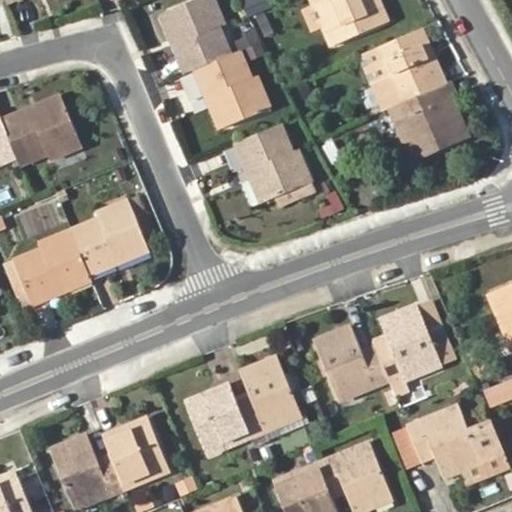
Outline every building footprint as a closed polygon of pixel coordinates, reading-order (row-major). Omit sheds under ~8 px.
[(196,70),(232,55),(219,27),(226,24),(215,0),(196,0),(169,12),(181,43),(174,46),(186,74),(196,70)] [(312,0),(313,3),(319,1),(327,21),(322,23),(323,26),(331,45),(385,22),(377,2),(372,3),(370,0),(312,0)] [(319,1),(313,3),(302,7),(312,30),(323,26),(322,23),(327,21),(319,1)] [(161,15),(174,46),(181,43),(169,12),(161,15)] [(387,108),(398,103),(410,98),(444,83),(432,54),(426,56),(421,43),(427,41),(422,29),(363,54),(387,108)] [(432,54),(427,41),(421,43),(426,56),(432,54)] [(253,78),(241,51),(232,55),(196,70),(207,97),(214,94),(228,126),(272,107),(259,75),(253,78)] [(410,98),(398,103),(387,108),(391,120),(397,118),(402,116),(411,137),(406,139),(414,159),(469,136),(460,114),(454,117),(451,110),(457,107),(452,95),(456,93),(451,80),(444,83),(410,98)] [(221,129),(228,126),(214,94),(207,97),(221,129)] [(32,115),(64,102),(62,96),(29,108),(32,115)] [(29,108),(2,119),(18,159),(21,168),(50,156),(52,161),(83,148),(64,102),(32,115),(29,108)] [(460,114),(457,107),(451,110),(454,117),(460,114)] [(2,119),(0,113),(0,166),(18,159),(2,119)] [(397,118),(406,139),(411,137),(402,116),(397,118)] [(294,151),(281,124),(235,144),(248,171),(254,169),(266,200),(312,181),(300,149),(294,151)] [(266,200),(254,169),(248,171),(251,180),(243,183),(252,206),(266,200)] [(138,197),(128,201),(147,246),(156,242),(138,197)] [(98,220),(72,231),(91,275),(118,264),(116,259),(147,246),(128,201),(96,214),(98,220)] [(91,275),(72,231),(40,244),(42,249),(15,261),(29,295),(34,307),(61,296),(58,289),(91,275)] [(116,259),(118,264),(150,251),(147,246),(116,259)] [(29,295),(15,261),(6,265),(19,298),(29,295)] [(61,296),(94,282),(91,275),(58,289),(61,296)] [(511,289),(494,296),(511,340),(511,289)] [(452,347),(435,303),(420,308),(437,353),(452,347)] [(393,351),(381,355),(392,383),(405,378),(407,382),(421,376),(419,371),(441,361),(443,366),(457,360),(452,347),(437,353),(420,308),(382,323),(389,341),(393,351)] [(368,360),(365,351),(354,327),(318,342),(339,398),(362,388),(364,394),(392,383),(381,355),(368,360)] [(389,341),(377,346),(381,355),(393,351),(389,341)] [(381,355),(377,346),(365,351),(368,360),(381,355)] [(255,405),(242,411),(252,433),(254,439),(281,428),(279,422),(302,412),(281,358),(243,373),(252,397),(255,405)] [(443,366),(441,361),(419,371),(421,376),(443,368),(443,366)] [(511,376),(481,388),(489,407),(511,398),(511,376)] [(405,378),(392,383),(398,397),(411,392),(407,382),(405,378)] [(239,402),(232,385),(217,391),(220,398),(189,409),(207,451),(252,433),(242,411),(239,402)] [(362,388),(339,398),(341,403),(364,394),(362,388)] [(220,398),(217,391),(187,403),(189,409),(220,398)] [(252,397),(239,402),(242,411),(255,405),(252,397)] [(410,428),(421,456),(434,451),(437,459),(445,479),(461,472),(466,470),(464,465),(482,458),(462,408),(410,428)] [(304,418),(302,412),(279,422),(281,428),(304,418)] [(150,418),(120,430),(123,436),(153,424),(150,418)] [(120,430),(105,436),(112,454),(116,463),(124,484),(169,466),(153,424),(123,436),(120,430)] [(407,471),(424,465),(421,456),(410,428),(392,436),(407,471)] [(254,439),(252,433),(207,451),(209,458),(254,439)] [(103,469),(99,459),(89,436),(52,451),(74,505),(97,496),(100,501),(128,491),(124,484),(116,463),(103,469)] [(375,443),(322,464),(325,470),(333,490),(345,486),(349,494),(356,511),(367,511),(377,508),(375,502),(394,495),(375,443)] [(464,465),(466,470),(461,472),(469,490),(511,473),(503,450),(482,458),(464,465)] [(434,451),(421,456),(424,465),(437,459),(434,451)] [(116,463),(112,454),(99,459),(103,469),(116,463)] [(325,470),(322,464),(277,481),(280,488),(325,470)] [(169,466),(124,484),(128,491),(171,473),(169,466)] [(341,511),(336,499),(333,490),(325,470),(280,488),(289,511),(341,511)] [(18,472),(0,478),(0,485),(20,478),(18,472)] [(0,511),(33,511),(20,478),(0,485),(0,511)] [(333,490),(336,499),(349,494),(345,486),(333,490)] [(396,500),(394,495),(375,502),(377,508),(396,500)] [(97,496),(74,505),(76,511),(100,501),(97,496)] [(244,511),(239,499),(204,511),(244,511)]
